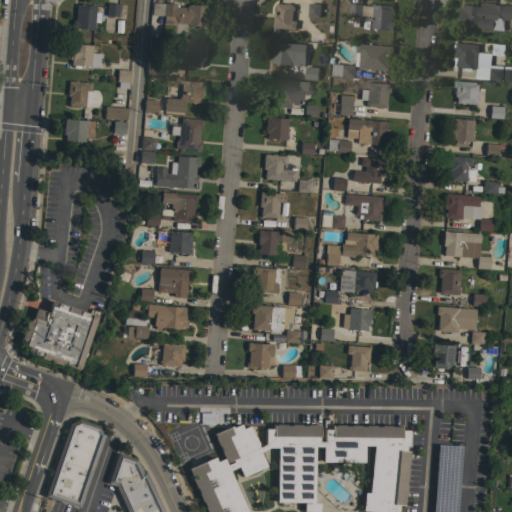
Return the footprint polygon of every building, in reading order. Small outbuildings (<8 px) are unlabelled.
[(175,4),(177,4),(177,7),(184,7),(184,6),(186,6),(186,4),(206,5),(206,11),(208,12),(207,27),(185,25),(162,23),(163,16),(150,15),(151,2),(175,4)] [(481,6),(482,2),(493,3),(493,4),(505,5),(505,4),(511,4),(511,19),(504,19),(503,30),(493,29),(480,28),(480,27),(460,26),(461,19),(459,19),(460,10),(462,10),(462,4),(481,6)] [(117,16),(105,15),(106,3),(118,4),(117,16)] [(273,27),(274,12),(276,13),(277,9),(276,9),(276,4),(277,4),(277,3),(292,4),(292,6),(294,6),(294,10),(292,10),(292,20),(296,21),(295,29),(273,27)] [(308,3),(321,4),(319,17),(307,16),(308,3)] [(350,3),(362,4),(361,17),(349,16),(350,3)] [(75,4),(94,5),(94,8),(96,8),(95,10),(94,10),(94,12),(99,12),(99,22),(93,22),(92,29),(75,28),(71,28),(71,19),(74,20),(75,4)] [(392,6),(391,21),(393,21),(392,30),(371,28),(373,4),(392,6)] [(306,44),(304,65),(271,63),(272,57),(270,57),(271,41),(273,41),(306,44)] [(184,42),(207,44),(205,66),(188,65),(188,64),(183,64),(183,61),(182,61),(182,59),(183,59),(184,42)] [(478,44),(477,53),(473,52),(472,65),(474,65),(474,67),(472,67),(472,69),(456,67),(456,65),(455,65),(455,61),(456,61),(457,58),(454,57),(455,42),(478,44)] [(70,43),(91,45),(91,52),(100,53),(99,67),(70,64),(70,59),(68,59),(70,43)] [(393,46),(392,54),(389,54),(388,70),(358,68),(358,66),(355,66),(354,77),(339,76),(339,75),(331,75),(332,63),(354,65),(356,43),(393,46)] [(146,73),(146,61),(159,62),(158,74),(146,73)] [(511,80),(502,80),(503,68),(504,65),(511,65),(511,80)] [(318,67),(317,79),(305,78),(305,66),(318,67)] [(488,79),(489,67),(503,68),(502,80),(488,79)] [(129,70),(128,82),(115,81),(116,69),(129,70)] [(308,94),(301,93),(300,103),(289,102),(288,107),(267,106),(267,99),(264,98),(265,93),(267,93),(268,79),(309,82),(309,83),(311,86),(311,90),(309,92),(308,94)] [(67,105),(68,95),(66,95),(67,80),(90,82),(89,89),(95,90),(98,93),(98,95),(99,99),(98,103),(96,105),(95,106),(83,107),(67,105)] [(163,111),(164,97),(178,98),(178,96),(179,96),(180,80),(202,82),(201,97),(199,97),(198,103),(184,102),(183,112),(163,111)] [(476,82),(475,99),(476,99),(476,102),(474,101),(474,104),(454,102),(455,96),(453,96),(454,80),(476,82)] [(388,83),(387,92),(385,92),(384,108),(365,106),(365,104),(364,104),(364,101),(365,101),(365,99),(361,99),(362,90),(366,90),(366,82),(388,83)] [(338,94),(351,95),(349,115),(337,114),(338,94)] [(156,100),(155,112),(142,111),(143,99),(156,100)] [(302,116),(303,103),(316,105),(315,117),(302,116)] [(502,106),(501,118),(488,117),(489,105),(502,106)] [(126,107),(125,120),(103,118),(103,106),(126,107)] [(285,135),(287,135),(286,138),(285,138),(285,139),(265,138),(265,132),(263,132),(264,116),(267,116),(267,117),(286,118),(285,135)] [(63,118),(85,120),(83,142),(63,140),(64,134),(62,134),(63,118)] [(177,135),(168,134),(168,123),(179,124),(180,118),(201,119),(200,127),(198,127),(197,140),(199,140),(199,151),(177,150),(177,148),(174,148),(174,141),(177,139),(177,135)] [(385,121),(384,135),(385,136),(384,145),(355,143),(355,138),(344,137),(346,118),(385,121)] [(470,137),(472,137),(472,139),(470,139),(470,141),(459,140),(459,143),(453,142),(453,140),(450,139),(451,134),(447,133),(447,125),(449,125),(450,118),(472,120),(470,137)] [(111,132),(112,120),(124,121),(124,133),(111,132)] [(139,149),(140,136),(154,138),(153,138),(155,139),(155,142),(153,142),(152,150),(139,149)] [(348,140),(347,153),(334,152),(335,150),(325,149),(326,138),(348,140)] [(298,153),(299,141),(312,142),(311,154),(298,153)] [(497,144),(496,156),(483,155),(484,143),(497,144)] [(152,151),(151,163),(138,162),(139,150),(152,151)] [(294,170),(293,181),(289,181),(285,181),(285,180),(282,180),(282,181),(278,181),(278,180),(263,178),(263,169),(261,169),(262,154),(285,155),(284,164),(280,164),(280,169),(294,170)] [(169,161),(175,162),(175,155),(193,157),(193,156),(198,156),(197,166),(194,166),(193,174),(196,174),(195,183),(193,183),(192,189),(153,185),(155,172),(154,172),(155,166),(165,167),(164,173),(168,173),(169,161)] [(470,157),(470,165),(465,165),(464,177),(466,177),(466,180),(464,179),(464,181),(448,180),(449,170),(447,170),(448,155),(470,157)] [(361,181),(361,183),(357,182),(357,181),(350,181),(351,170),(362,171),(363,166),(358,165),(359,157),(379,158),(377,183),(361,181)] [(344,178),(343,190),(330,189),(331,177),(344,178)] [(295,191),(296,179),(310,180),(309,192),(295,191)] [(495,181),(494,193),(480,192),(481,180),(495,181)] [(170,214),(170,215),(159,214),(159,208),(169,209),(169,203),(159,202),(160,191),(195,194),(195,203),(192,203),(191,214),(193,214),(193,222),(171,221),(172,214),(170,214)] [(281,193),(280,202),(276,201),(275,217),(259,216),(259,206),(257,206),(258,191),(281,193)] [(380,196),(379,211),(376,211),(376,213),(379,214),(378,221),(360,219),(360,218),(357,218),(357,214),(353,214),(354,205),(342,204),(343,193),(380,196)] [(477,195),(476,206),(479,206),(478,218),(490,219),(489,231),(476,230),(477,218),(469,218),(469,219),(459,218),(444,217),(444,208),(442,208),(443,193),(477,195)] [(143,225),(144,212),(157,213),(156,226),(143,225)] [(343,215),(342,227),(328,226),(319,225),(320,214),(329,215),(329,214),(343,215)] [(305,217),(304,229),(291,228),(292,216),(305,217)] [(257,229),(279,231),(278,239),(274,239),(273,251),(274,251),(274,253),(273,253),(273,255),(257,254),(258,244),(255,244),(257,229)] [(168,230),(190,232),(189,248),(187,247),(186,254),(166,252),(168,230)] [(443,245),(441,245),(442,230),(444,230),(444,231),(459,232),(460,232),(479,233),(477,255),(488,256),(487,269),(475,268),(475,257),(442,255),(443,245)] [(375,234),(374,256),(353,254),(353,256),(338,255),(339,243),(343,243),(344,231),(375,234)] [(324,264),(324,253),(324,244),(338,245),(338,253),(337,253),(336,265),(324,264)] [(138,262),(139,250),(152,251),(151,263),(138,262)] [(289,266),(290,254),(303,255),(302,267),(289,266)] [(276,293),(272,292),(272,293),(262,293),(261,294),(255,294),(255,292),(251,292),(252,275),(251,275),(251,266),(256,267),(256,265),(270,267),(270,268),(278,269),(276,293)] [(157,267),(189,269),(187,284),(185,284),(184,298),(171,297),(172,293),(155,291),(157,267)] [(458,270),(457,289),(458,289),(458,292),(457,292),(456,294),(437,292),(438,276),(436,276),(437,268),(458,270)] [(373,271),(372,287),(370,287),(370,293),(351,292),(337,291),(338,269),(373,271)] [(137,300),(138,287),(151,288),(150,301),(137,300)] [(322,301),(323,289),(335,290),(334,303),(322,301)] [(298,292),(297,305),(285,304),(286,291),(298,292)] [(484,294),(483,306),(470,305),(471,293),(484,294)] [(77,368),(75,369),(71,368),(71,367),(63,364),(63,366),(38,358),(39,356),(27,353),(25,351),(27,347),(23,345),(24,341),(20,340),(19,338),(25,321),(27,320),(28,320),(29,318),(31,318),(34,307),(47,312),(49,305),(48,305),(49,301),(52,300),(94,315),(95,317),(77,368)] [(152,317),(144,316),(145,304),(162,305),(162,306),(184,307),(182,328),(159,327),(159,329),(154,329),(154,327),(152,325),(152,317)] [(251,313),(249,312),(250,304),(292,307),(290,322),(286,322),(285,329),(280,328),(280,330),(275,330),(275,332),(269,331),(269,330),(250,329),(251,313)] [(474,308),(472,328),(456,327),(456,329),(455,329),(454,332),(435,330),(437,314),(434,314),(435,306),(474,308)] [(341,313),(347,314),(347,307),(369,309),(368,325),(366,325),(365,331),(346,329),(346,328),(340,327),(341,313)] [(126,317),(126,313),(137,314),(137,317),(146,318),(144,338),(132,337),(132,336),(125,335),(126,325),(133,326),(133,324),(122,323),(123,316),(126,317)] [(331,328),(330,340),(317,339),(318,327),(331,328)] [(297,330),(296,342),(283,341),(284,329),(297,330)] [(482,332),(481,344),(468,343),(469,331),(482,332)] [(245,362),(246,362),(247,350),(245,350),(246,341),(248,341),(248,342),(267,343),(267,342),(272,343),(271,356),(266,356),(266,363),(267,363),(267,366),(265,365),(265,368),(249,366),(249,368),(246,368),(245,366),(245,362)] [(182,344),(181,361),(179,360),(179,366),(159,365),(159,363),(158,363),(158,360),(150,359),(152,344),(160,345),(160,342),(182,344)] [(451,364),(452,364),(452,369),(432,368),(433,350),(431,350),(431,343),(452,345),(451,364)] [(368,346),(367,361),(364,361),(363,371),(347,369),(348,368),(346,368),(346,365),(348,366),(348,363),(346,362),(346,353),(345,353),(345,344),(368,346)] [(144,363),(144,376),(131,375),(131,363),(144,363)] [(293,364),(293,365),(298,365),(298,376),(292,376),(280,376),(280,364),(293,364)] [(316,377),(316,365),(330,365),(330,377),(316,377)] [(477,367),(477,379),(464,378),(464,366),(477,367)] [(77,508),(42,496),(68,423),(77,418),(99,426),(103,434),(77,508)] [(263,428),(271,428),(271,424),(274,424),(284,424),(284,425),(289,425),(289,424),(299,424),(299,425),(305,425),(305,424),(315,424),(315,425),(318,425),(318,441),(322,441),(322,429),(330,429),(330,425),(333,425),(333,424),(343,424),(343,425),(349,425),(358,425),(358,426),(364,426),(364,425),(374,425),(374,426),(379,426),(379,425),(389,425),(389,426),(400,426),(400,430),(408,430),(407,445),(404,445),(404,450),(407,451),(407,454),(408,454),(407,463),(406,463),(406,470),(407,470),(405,479),(404,485),(405,485),(402,505),(397,505),(396,511),(205,511),(203,507),(203,506),(201,501),(200,502),(196,493),(197,492),(195,487),(194,488),(190,478),(191,478),(186,468),(213,456),(215,461),(222,458),(219,451),(220,451),(217,445),(216,446),(213,437),(212,433),(230,425),(231,427),(239,424),(241,428),(247,426),(252,436),(253,436),(256,444),(256,446),(263,444),(263,428)] [(140,471),(143,470),(162,511),(125,511),(113,485),(106,482),(116,452),(135,459),(140,471)] [(445,507),(445,490),(438,490),(438,505),(432,505),(431,511),(448,511),(452,511),(453,507),(445,507)]
